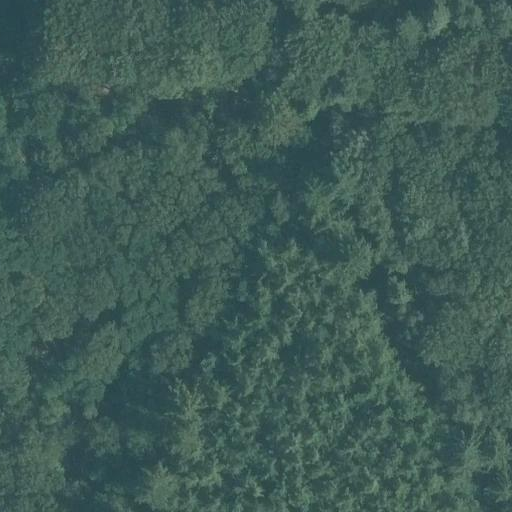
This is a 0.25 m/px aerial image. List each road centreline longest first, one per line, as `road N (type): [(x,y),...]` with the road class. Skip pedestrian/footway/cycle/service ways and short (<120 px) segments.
road 1 (track): [(81,511),(352,0)]
road 2 (track): [(511,69),(10,0)]
